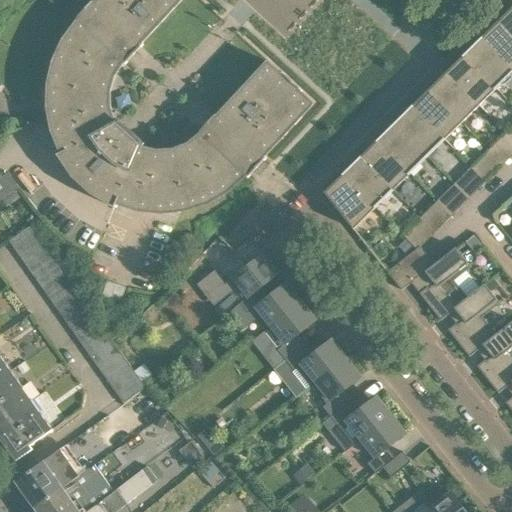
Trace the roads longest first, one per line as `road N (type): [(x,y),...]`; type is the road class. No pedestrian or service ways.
road 1 (residential): [(511,505),(485,496),(278,231),(306,201),(511,449)]
road 2 (residential): [(0,162),(28,148),(68,202),(109,220)]
